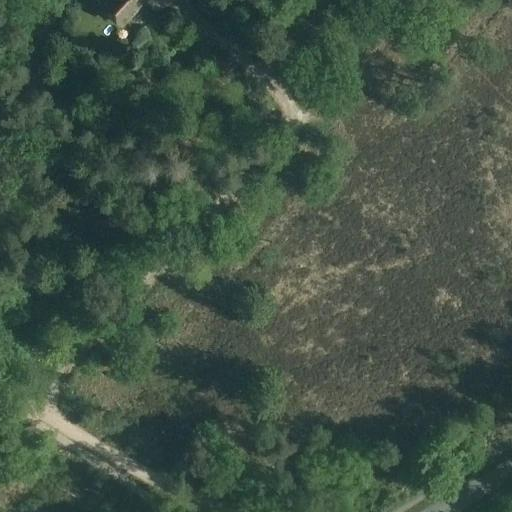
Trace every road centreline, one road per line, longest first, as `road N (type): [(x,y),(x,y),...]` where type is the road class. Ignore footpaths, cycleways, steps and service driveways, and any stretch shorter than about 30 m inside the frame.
road 1 (track): [(29,419),(286,127),(285,102),(200,18)]
road 2 (track): [(221,511),(0,386)]
